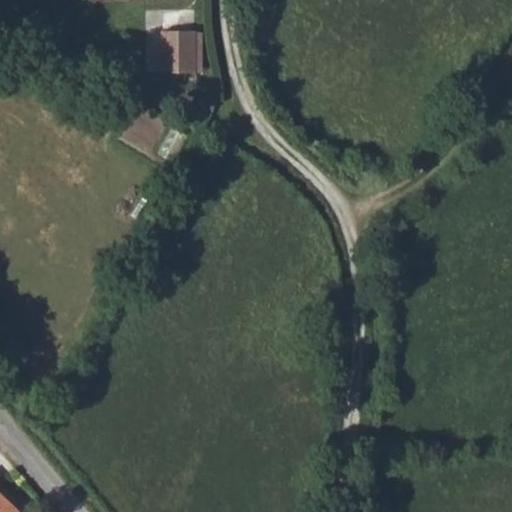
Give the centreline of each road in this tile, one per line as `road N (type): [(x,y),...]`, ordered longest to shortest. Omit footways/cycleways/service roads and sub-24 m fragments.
road 1 (unclassified): [(349,511),(355,222),(247,102),(227,0)]
road 2 (track): [(511,64),(411,188),(355,222)]
